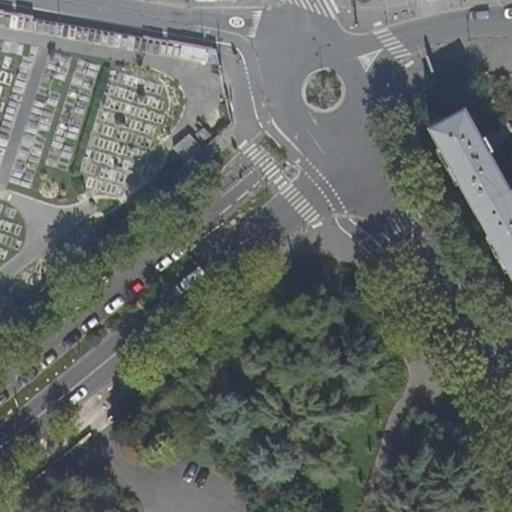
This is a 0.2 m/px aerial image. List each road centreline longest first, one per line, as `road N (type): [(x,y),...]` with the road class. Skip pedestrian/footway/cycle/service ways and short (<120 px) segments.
road 1 (secondary): [(0,451),(251,243)]
road 2 (unclassified): [(251,243),(199,212),(0,377)]
road 3 (tertiary): [(367,147),(511,406)]
road 4 (secondary): [(511,22),(470,22),(347,59)]
road 5 (secondary): [(251,243),(367,147)]
road 6 (secondary): [(317,50),(287,76),(288,112),(318,132),(348,125)]
